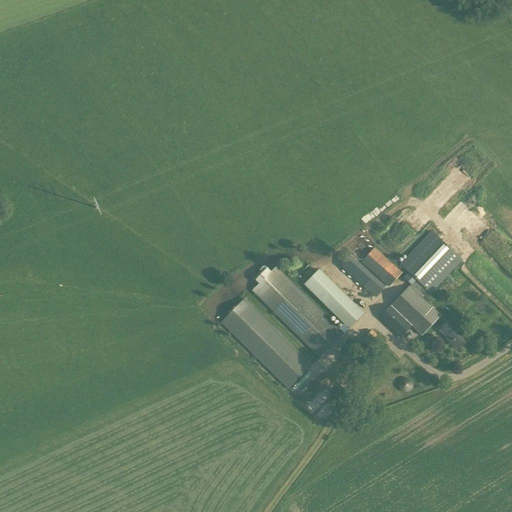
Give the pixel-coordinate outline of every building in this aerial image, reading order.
[(430,295),(462,261),(431,232),(399,265),(415,280),(420,284),(430,295)] [(389,288),(402,273),(375,248),(361,263),(389,288)] [(375,299),(385,288),(349,255),(339,267),(375,299)] [(276,266),(252,291),(320,357),(344,333),(276,266)] [(363,313),(319,270),(304,284),(348,328),(363,313)] [(420,284),(415,280),(379,318),(401,339),(412,327),(422,337),(441,316),(422,299),(428,293),(420,284)] [(220,323),(288,389),(311,366),(243,299),(220,323)] [(458,350),(470,337),(451,319),(440,331),(448,338),(447,339),(458,350)] [(370,355),(383,343),(372,331),(360,343),(370,355)] [(398,382),(397,385),(397,387),(398,390),(400,392),(402,393),(404,394),(407,393),(409,392),(411,391),(412,388),(412,386),(412,383),(411,381),(409,379),(407,378),(404,378),(402,379),(400,380),(398,382)] [(321,384),(303,403),(310,410),(329,391),(321,384)]
